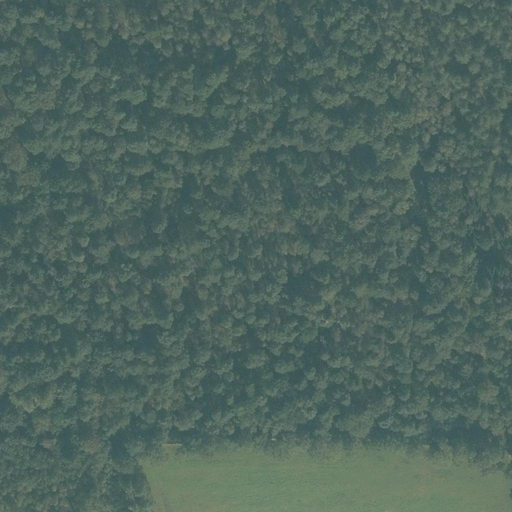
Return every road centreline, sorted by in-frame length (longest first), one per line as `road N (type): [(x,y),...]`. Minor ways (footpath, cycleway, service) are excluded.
road 1 (track): [(511,412),(0,424)]
road 2 (track): [(0,103),(114,423)]
road 3 (track): [(332,0),(462,292)]
road 4 (track): [(20,159),(333,148)]
road 5 (track): [(462,292),(509,414)]
